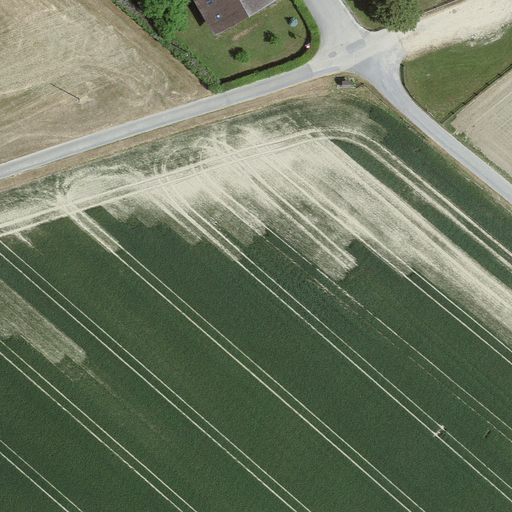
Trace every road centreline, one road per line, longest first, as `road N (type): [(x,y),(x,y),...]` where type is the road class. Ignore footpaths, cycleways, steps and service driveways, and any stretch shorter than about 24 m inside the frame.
road 1 (residential): [(0,165),(358,55),(511,183)]
road 2 (track): [(355,56),(509,0)]
